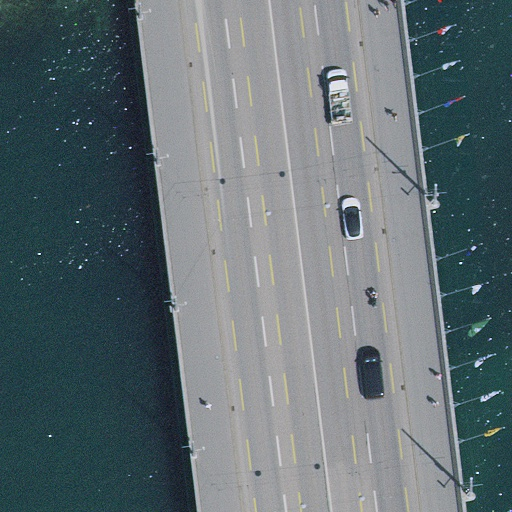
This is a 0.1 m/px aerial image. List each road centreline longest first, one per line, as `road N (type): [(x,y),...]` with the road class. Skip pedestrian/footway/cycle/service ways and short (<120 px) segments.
road 1 (primary): [(369,511),(306,0)]
road 2 (primary): [(230,0),(291,511)]
